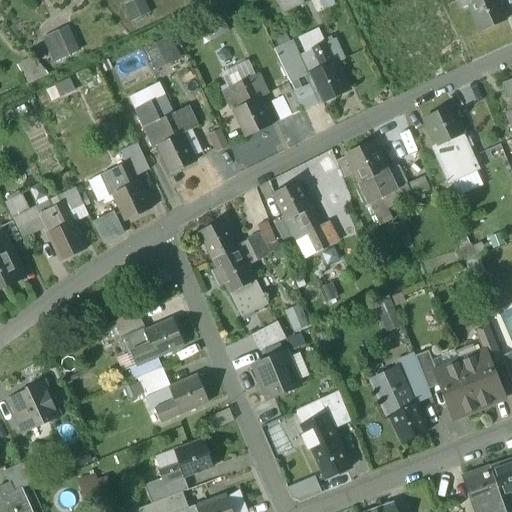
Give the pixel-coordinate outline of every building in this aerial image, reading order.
[(129,21),(149,11),(142,0),(130,0),(121,5),(129,21)] [(275,0),(283,15),(304,5),(302,0),(275,0)] [(496,0),(474,0),(467,3),(480,33),(506,22),(496,0)] [(70,34),(52,42),(58,53),(52,56),(55,62),(78,52),(70,34)] [(336,65),(344,61),(334,40),(300,56),(293,42),(275,50),(291,84),(309,75),(335,63),(336,65)] [(147,50),(154,65),(172,56),(165,41),(147,50)] [(35,55),(17,62),(26,83),(44,75),(35,55)] [(218,71),(223,85),(252,74),(247,60),(218,71)] [(335,63),(309,75),(313,84),(322,103),(348,91),(336,65),(335,63)] [(259,77),(224,93),(232,112),(259,100),(259,101),(268,97),(259,77)] [(511,80),(503,84),(511,105),(511,80)] [(69,81),(46,88),(49,98),(72,91),(69,81)] [(304,112),(322,103),(313,84),(295,92),(304,112)] [(129,100),(134,111),(151,103),(165,96),(160,86),(129,100)] [(292,94),(282,99),(290,118),(301,113),(292,94)] [(259,100),(232,112),(245,140),(271,128),(259,101),(259,100)] [(134,111),(152,149),(182,134),(173,115),(159,121),(151,103),(134,111)] [(188,107),(173,115),(182,134),(182,135),(198,128),(188,107)] [(450,107),(424,119),(437,148),(464,136),(450,107)] [(218,128),(206,134),(213,150),(226,144),(218,128)] [(167,143),(156,148),(169,175),(195,163),(183,135),(181,136),(167,143)] [(437,148),(432,150),(448,185),(480,170),(464,136),(437,148)] [(386,171),(372,143),(346,156),(355,173),(360,184),(371,178),(385,171),(386,171)] [(128,163),(135,178),(150,171),(138,145),(123,152),(128,163)] [(346,156),(337,162),(344,179),(355,173),(346,156)] [(128,163),(89,183),(98,201),(111,195),(137,182),(128,163)] [(407,185),(398,167),(386,173),(395,191),(407,185)] [(385,171),(371,178),(381,198),(395,191),(386,173),(385,171)] [(267,189),(293,180),(291,172),(265,182),(267,189)] [(381,198),(371,178),(360,184),(370,204),(381,198)] [(298,181),(272,194),(286,221),(310,209),(311,209),(298,181)] [(137,182),(111,195),(125,222),(150,210),(137,182)] [(84,207),(76,189),(37,208),(40,214),(49,210),(58,229),(72,222),(68,215),(84,207)] [(381,198),(370,204),(380,226),(392,221),(381,198)] [(37,208),(24,214),(32,231),(42,226),(37,216),(40,214),(37,208)] [(310,209),(286,221),(305,260),(317,254),(314,248),(335,238),(328,224),(320,228),(310,209)] [(40,214),(37,216),(42,226),(46,234),(58,229),(49,210),(40,214)] [(113,212),(92,218),(99,242),(121,235),(113,212)] [(24,214),(13,219),(21,236),(32,231),(24,214)] [(222,220),(197,233),(211,260),(224,254),(236,248),(237,247),(236,245),(222,220)] [(58,229),(46,234),(60,262),(86,250),(73,222),(72,222),(58,229)] [(13,223),(0,228),(0,230),(3,236),(5,235),(15,254),(25,249),(13,223)] [(5,235),(0,237),(0,273),(7,288),(26,279),(15,254),(5,235)] [(257,261),(246,240),(236,245),(237,247),(236,248),(247,266),(248,266),(257,261)] [(236,248),(224,254),(234,273),(247,266),(236,248)] [(224,254),(211,260),(216,269),(210,272),(219,286),(224,284),(230,295),(256,281),(248,266),(247,266),(234,273),(224,254)] [(256,281),(230,295),(243,320),(250,316),(249,314),(268,304),(256,281)] [(298,304),(284,310),(292,330),(307,324),(298,304)] [(137,311),(114,323),(121,341),(145,330),(137,311)] [(146,331),(144,332),(149,343),(155,357),(156,359),(184,347),(172,320),(146,331)] [(278,323),(252,336),(259,350),(286,339),(278,323)] [(489,327),(475,332),(484,353),(485,353),(490,365),(502,360),(489,327)] [(145,330),(121,341),(128,355),(131,353),(131,352),(149,343),(144,332),(146,331),(145,330)] [(149,343),(131,352),(131,353),(136,365),(155,357),(149,343)] [(429,351),(415,357),(424,378),(429,390),(441,385),(436,372),(437,372),(429,351)] [(286,352),(254,366),(268,400),(300,387),(286,352)] [(511,352),(501,356),(511,382),(511,352)] [(484,353),(460,363),(479,409),(504,399),(490,365),(485,353),(484,353)] [(414,355),(394,363),(397,369),(401,378),(402,378),(414,405),(416,404),(432,398),(429,390),(424,378),(423,378),(414,355)] [(437,372),(436,372),(441,385),(455,419),(479,409),(460,363),(437,372)] [(162,369),(138,380),(152,412),(156,410),(155,408),(174,400),(169,389),(170,388),(162,369)] [(397,369),(372,382),(389,417),(414,405),(402,378),(401,378),(397,369)] [(170,388),(169,389),(174,400),(180,414),(180,415),(208,403),(197,377),(170,388)] [(43,383),(28,389),(29,391),(8,401),(23,434),(49,423),(53,424),(57,422),(60,414),(58,410),(55,409),(43,383)] [(339,392),(320,400),(327,416),(334,430),(351,422),(339,392)] [(174,400),(155,408),(156,410),(161,422),(180,414),(174,400)] [(295,412),(302,427),(301,428),(304,434),(302,437),(308,450),(311,450),(312,452),(339,440),(334,430),(327,416),(320,400),(295,412)] [(414,405),(389,417),(402,444),(428,432),(416,404),(414,405)] [(203,440),(174,450),(178,462),(184,476),(184,478),(213,467),(203,440)] [(339,440),(312,452),(325,480),(352,468),(339,440)] [(33,460),(22,465),(33,489),(44,484),(33,460)] [(511,511),(511,461),(491,469),(506,511),(511,511)] [(178,462),(158,470),(163,481),(163,484),(184,476),(178,462)] [(11,485),(15,493),(23,489),(31,485),(22,466),(6,474),(11,485)] [(506,511),(491,469),(464,479),(474,508),(489,502),(492,511),(506,511)] [(152,504),(189,490),(184,478),(184,476),(163,484),(163,481),(146,488),(152,504)] [(287,488),(290,495),(303,501),(324,493),(317,476),(287,488)] [(0,498),(0,511),(32,511),(23,489),(15,493),(11,485),(0,488),(0,497),(0,499),(0,498)] [(230,511),(225,498),(197,508),(196,506),(189,509),(183,493),(138,509),(139,511),(230,511)] [(492,511),(489,502),(474,508),(475,509),(477,509),(478,511),(492,511)]
